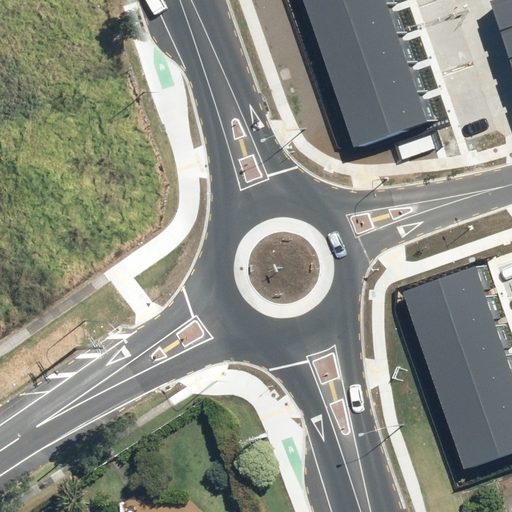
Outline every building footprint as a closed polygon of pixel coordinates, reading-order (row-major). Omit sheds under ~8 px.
[(310,0),(321,29),(396,2),(395,0),(310,0)] [(511,0),(500,0),(511,28),(511,27),(511,0)] [(321,29),(332,59),(407,32),(396,2),(321,29)] [(332,59),(342,88),(417,61),(407,32),(332,59)] [(342,88),(353,118),(428,91),(417,61),(342,88)] [(353,118),(364,147),(439,121),(428,91),(353,118)] [(410,291),(419,316),(495,289),(486,264),(410,291)] [(419,316),(428,341),(504,314),(495,289),(419,316)] [(428,341),(437,366),(511,338),(511,336),(504,314),(428,341)] [(511,338),(437,366),(446,391),(511,367),(511,338)] [(511,367),(446,391),(455,416),(511,395),(511,367)] [(511,395),(455,416),(464,441),(511,423),(511,395)] [(511,423),(464,441),(473,466),(511,451),(511,423)]
